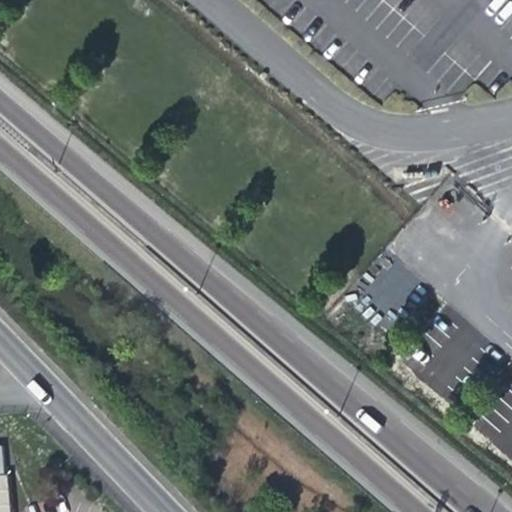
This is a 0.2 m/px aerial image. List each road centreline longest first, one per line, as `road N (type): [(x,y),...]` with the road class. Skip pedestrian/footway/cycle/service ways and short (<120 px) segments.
road 1 (trunk): [(0,147),(417,511)]
road 2 (trunk): [(495,511),(227,298)]
road 3 (trunk): [(470,511),(227,298)]
road 4 (trunk): [(227,298),(0,101)]
road 5 (unclassified): [(155,511),(0,349)]
